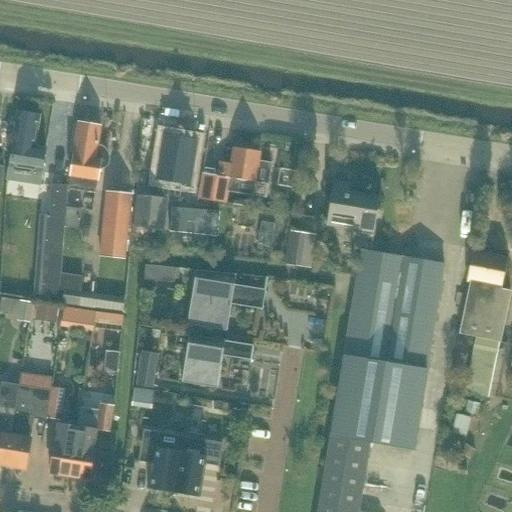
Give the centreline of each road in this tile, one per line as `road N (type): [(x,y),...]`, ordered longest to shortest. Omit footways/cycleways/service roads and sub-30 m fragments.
road 1 (unclassified): [(511,158),(0,74)]
road 2 (unknown): [(463,150),(417,484)]
road 3 (residential): [(293,363),(268,511)]
